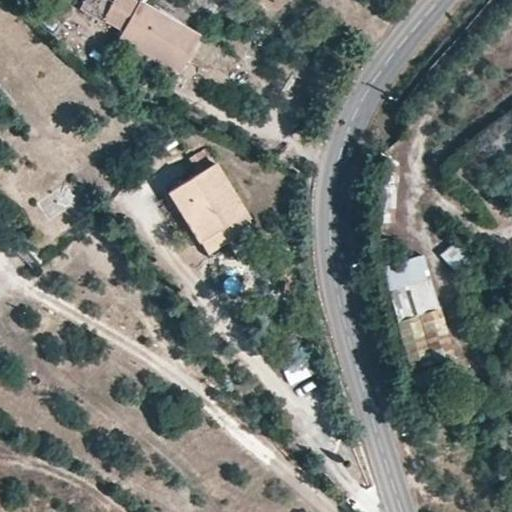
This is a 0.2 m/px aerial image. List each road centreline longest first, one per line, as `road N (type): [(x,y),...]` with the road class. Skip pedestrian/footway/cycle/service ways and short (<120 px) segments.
road 1 (tertiary): [(403,511),(334,276),(329,218),(343,135),(366,86),(441,0)]
road 2 (unclassified): [(127,511),(80,474),(0,438)]
